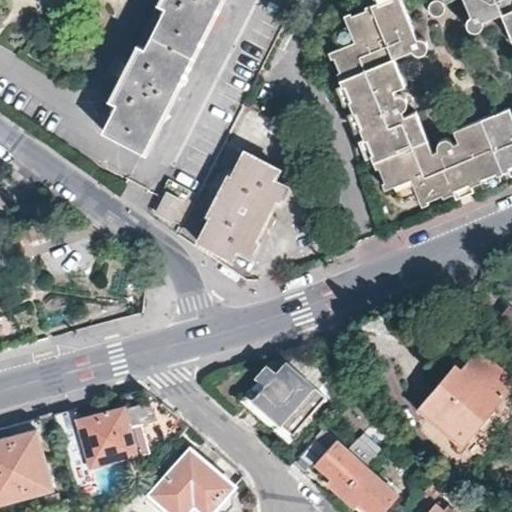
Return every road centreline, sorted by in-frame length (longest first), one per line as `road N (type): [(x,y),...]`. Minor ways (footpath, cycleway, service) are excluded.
road 1 (tertiary): [(204,338),(298,311),(511,224)]
road 2 (residential): [(0,133),(178,260),(204,338)]
road 3 (tertiary): [(0,393),(158,351)]
road 4 (residential): [(158,351),(168,380),(260,458)]
